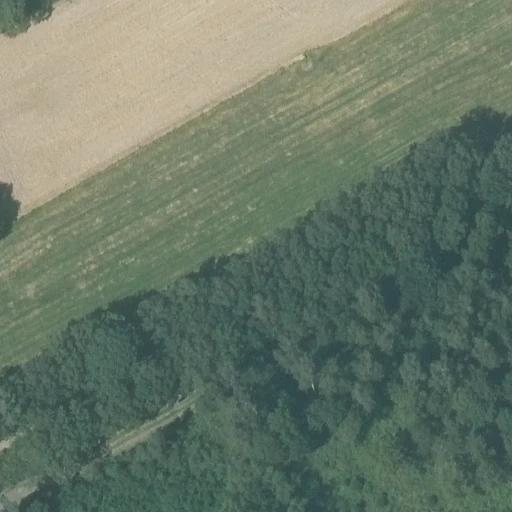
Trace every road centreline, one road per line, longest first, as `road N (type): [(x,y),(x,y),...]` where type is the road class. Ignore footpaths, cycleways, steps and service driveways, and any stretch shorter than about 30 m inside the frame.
road 1 (track): [(511,154),(0,441)]
road 2 (track): [(511,275),(469,256),(421,268),(0,508)]
